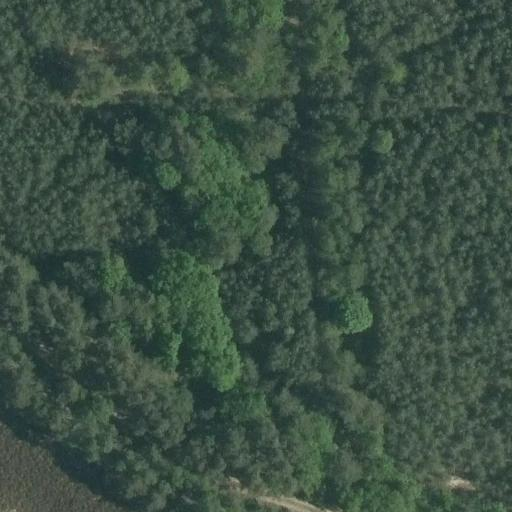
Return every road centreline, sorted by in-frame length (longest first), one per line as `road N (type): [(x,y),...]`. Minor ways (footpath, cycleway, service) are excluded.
road 1 (track): [(313,511),(333,422),(309,258),(294,0)]
road 2 (track): [(300,511),(192,466),(0,320)]
